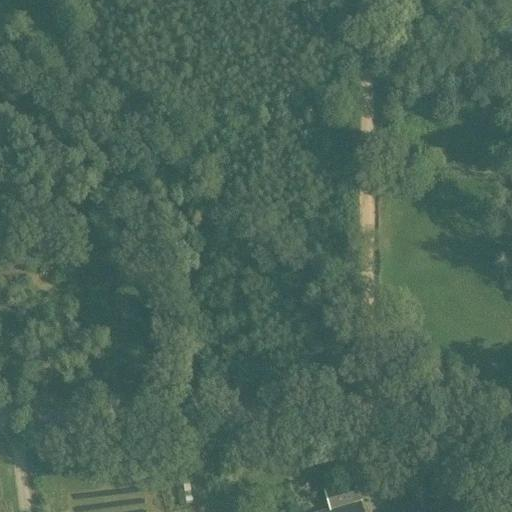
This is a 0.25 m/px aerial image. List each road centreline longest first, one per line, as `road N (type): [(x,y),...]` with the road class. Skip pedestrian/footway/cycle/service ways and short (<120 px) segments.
road 1 (unclassified): [(511,411),(0,418)]
road 2 (track): [(368,0),(367,413)]
